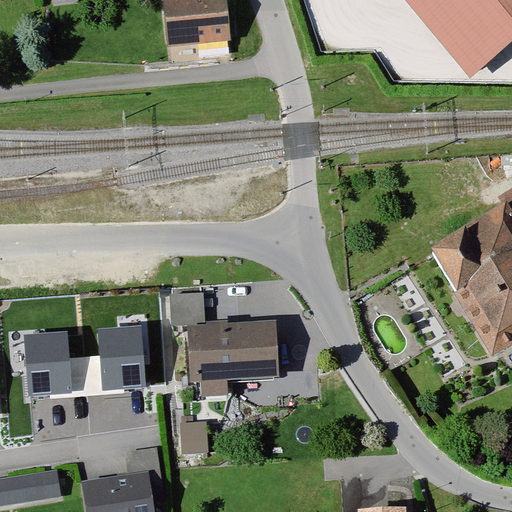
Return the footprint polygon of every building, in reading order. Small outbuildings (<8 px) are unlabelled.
[(224,0),(180,0),(168,2),(173,47),(204,44),(205,54),(231,51),(224,0)] [(511,44),(511,0),(424,0),(483,70),(511,44)] [(511,341),(511,211),(433,260),(492,354),(511,341)] [(206,290),(170,291),(171,319),(206,318),(206,290)] [(276,324),(187,327),(189,386),(278,383),(276,324)] [(141,325),(97,329),(102,390),(146,387),(141,325)] [(67,332),(24,335),(29,397),(72,393),(67,332)] [(182,450),(210,450),(210,419),(182,419),(182,450)] [(0,481),(0,506),(62,498),(58,473),(0,481)] [(156,511),(150,478),(87,490),(90,511),(156,511)]
